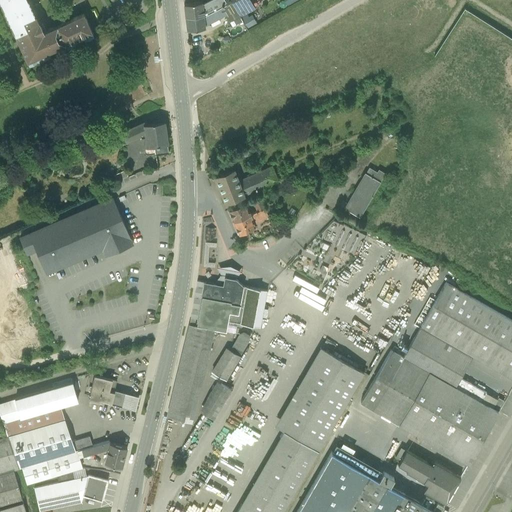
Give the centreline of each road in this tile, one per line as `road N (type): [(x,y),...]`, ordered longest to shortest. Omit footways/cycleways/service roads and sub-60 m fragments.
road 1 (tertiary): [(131,511),(188,222),(170,0)]
road 2 (unknown): [(267,254),(300,288),(311,316),(244,490)]
